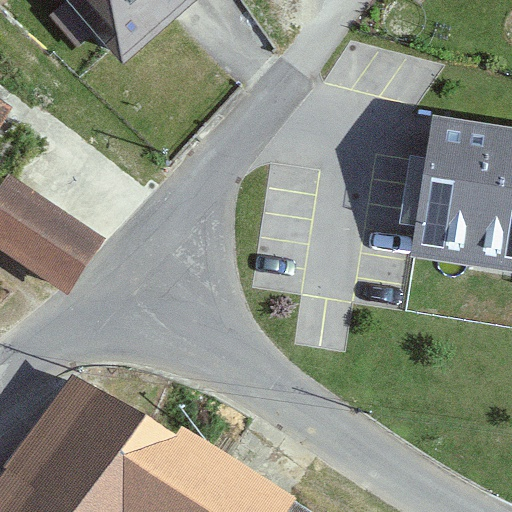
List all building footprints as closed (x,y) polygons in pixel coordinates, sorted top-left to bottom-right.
[(66,0),(121,63),(194,0),(66,0)] [(0,138),(17,107),(0,97),(0,138)] [(511,135),(437,124),(418,248),(511,262),(511,135)] [(3,180),(0,184),(0,258),(54,296),(92,242),(3,180)] [(70,361),(0,463),(0,511),(290,511),(292,511),(70,361)]
